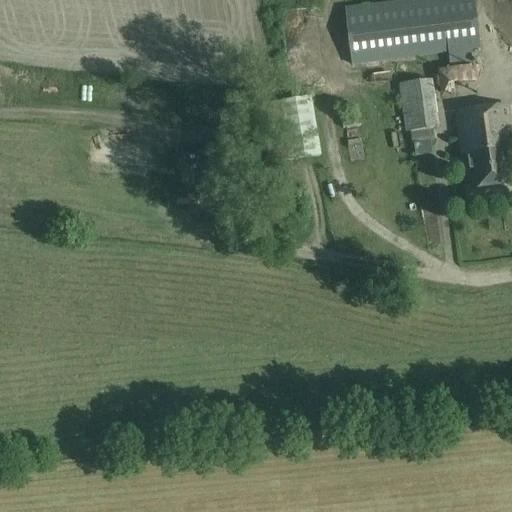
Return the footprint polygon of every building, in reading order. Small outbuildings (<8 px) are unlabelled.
[(481,50),(475,0),(409,0),(344,8),(351,65),(448,54),(450,70),(472,67),(471,51),(481,50)] [(442,97),(482,95),(481,74),(441,76),(442,97)] [(400,85),(406,133),(438,128),(431,80),(400,85)] [(288,161),(321,156),(311,96),(278,102),(288,161)] [(511,139),(507,105),(456,112),(462,161),(467,161),(471,189),(511,183),(511,178),(509,155),(511,154),(511,139)] [(97,149),(98,169),(81,169),(81,175),(151,172),(150,147),(97,149)] [(206,225),(203,169),(180,171),(184,226),(206,225)] [(228,204),(231,217),(252,213),(249,200),(228,204)]
